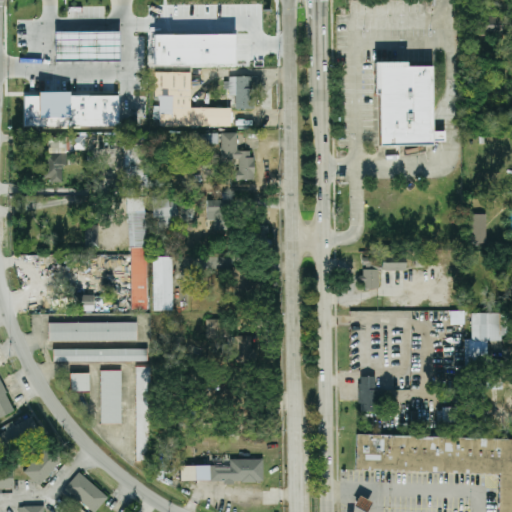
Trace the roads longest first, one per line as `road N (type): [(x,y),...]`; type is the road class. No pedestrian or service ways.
road 1 (secondary): [(327,491),(321,0)]
road 2 (secondary): [(290,0),(295,453)]
road 3 (tertiary): [(174,511),(128,485),(62,419),(35,379),(0,290)]
